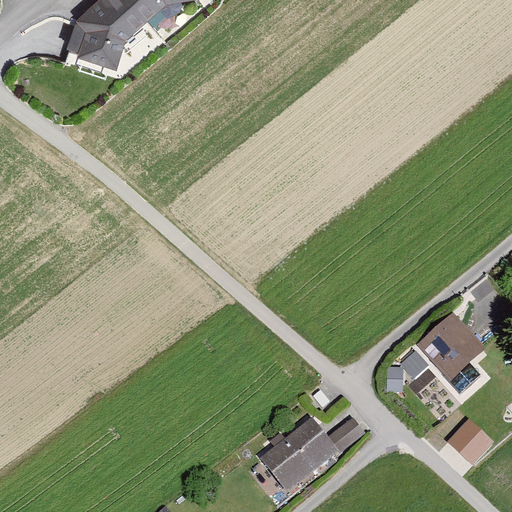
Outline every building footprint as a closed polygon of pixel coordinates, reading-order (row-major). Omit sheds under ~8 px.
[(98,0),(76,20),(78,57),(117,70),(126,39),(167,3),(183,0),(98,0)] [(486,349),(454,312),(417,345),(460,394),(482,375),(471,363),(486,349)] [(313,417),(260,458),(287,493),(340,453),(328,437),(313,417)] [(353,418),(328,437),(340,453),(366,434),(353,418)] [(494,442),(469,418),(448,442),(473,465),(494,442)]
